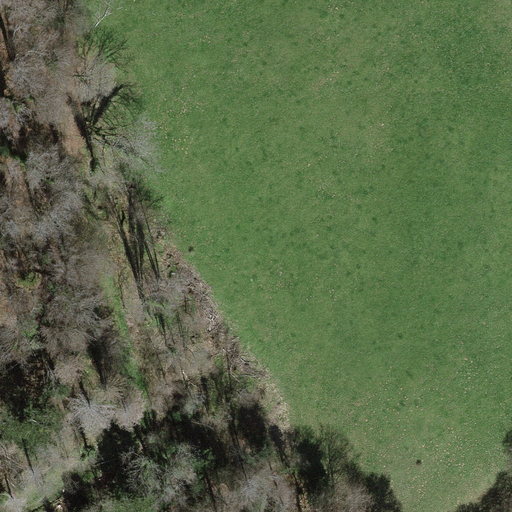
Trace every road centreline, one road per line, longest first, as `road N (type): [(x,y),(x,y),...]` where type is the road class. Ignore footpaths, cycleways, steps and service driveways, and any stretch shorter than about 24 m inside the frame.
road 1 (track): [(26,511),(109,448),(135,383),(129,249),(105,146),(94,0)]
road 2 (track): [(358,511),(373,400),(409,330),(462,188)]
